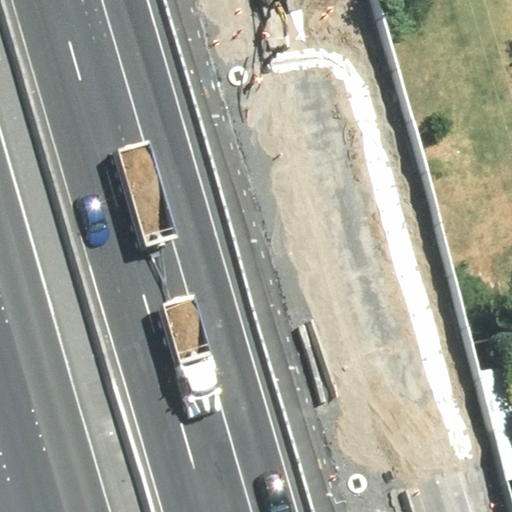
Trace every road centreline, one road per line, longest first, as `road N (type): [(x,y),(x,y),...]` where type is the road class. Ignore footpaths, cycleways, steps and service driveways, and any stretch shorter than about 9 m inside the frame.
road 1 (motorway): [(252,0),(435,511)]
road 2 (motorway): [(80,0),(229,511)]
road 3 (motorway): [(62,511),(0,300)]
